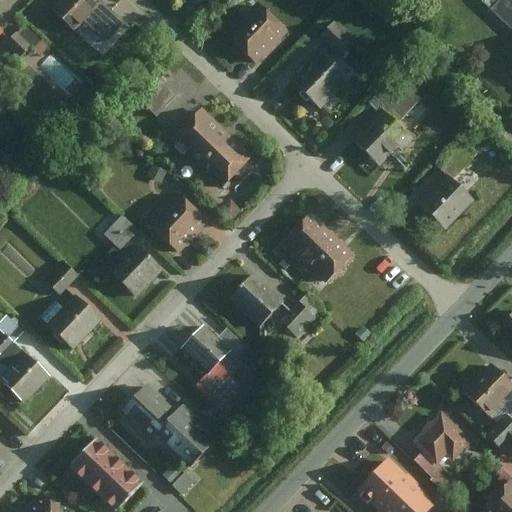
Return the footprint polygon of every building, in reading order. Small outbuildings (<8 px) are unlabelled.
[(96,8),(86,0),(62,0),(50,14),(73,34),(83,22),(96,8)] [(511,0),(482,0),(481,1),(511,29),(511,0)] [(254,66),(288,33),(259,3),(224,36),(254,66)] [(83,22),(110,44),(127,26),(96,8),(83,22)] [(359,43),(335,20),(318,38),(343,61),(359,43)] [(30,48),(17,35),(8,44),(21,57),(30,48)] [(323,110),(348,80),(317,54),(292,84),(323,110)] [(77,80),(52,57),(41,68),(66,91),(77,80)] [(357,147),(382,171),(411,141),(394,125),(413,105),(389,81),(368,103),(385,119),(357,147)] [(252,156),(201,112),(171,147),(222,191),(252,156)] [(463,138),(435,163),(447,177),(452,183),(481,158),(463,138)] [(447,177),(416,204),(445,236),(476,208),(452,183),(447,177)] [(206,222),(175,193),(146,226),(177,254),(206,222)] [(311,216),(283,247),(325,285),(353,253),(311,216)] [(118,248),(134,231),(120,220),(105,237),(118,248)] [(156,273),(131,248),(109,271),(134,296),(156,273)] [(57,297),(75,279),(63,266),(44,285),(57,297)] [(254,276),(230,304),(261,332),(286,304),(254,276)] [(67,295),(40,325),(70,353),(98,323),(67,295)] [(314,320),(298,307),(282,326),(298,339),(314,320)] [(511,311),(497,327),(511,341),(511,311)] [(26,334),(7,316),(0,323),(0,329),(16,344),(26,334)] [(227,353),(201,331),(181,353),(206,375),(196,385),(223,409),(242,387),(217,364),(227,353)] [(261,367),(246,351),(234,363),(249,378),(261,367)] [(23,357),(0,382),(0,386),(23,408),(48,380),(23,357)] [(511,392),(511,389),(489,369),(464,397),(489,419),(511,392)] [(146,387),(121,413),(149,440),(155,434),(190,467),(218,438),(182,404),(173,413),(146,387)] [(471,444),(441,416),(411,446),(433,467),(442,458),(449,466),(471,444)] [(511,451),(511,427),(505,421),(486,439),(504,458),(511,451)] [(125,465),(100,441),(72,469),(98,494),(125,465)] [(388,454),(354,489),(378,511),(425,511),(436,501),(388,454)] [(511,511),(511,488),(508,485),(484,511),(511,511)] [(133,511),(139,507),(128,495),(115,507),(120,511),(133,511)] [(60,511),(44,496),(29,511),(60,511)]
